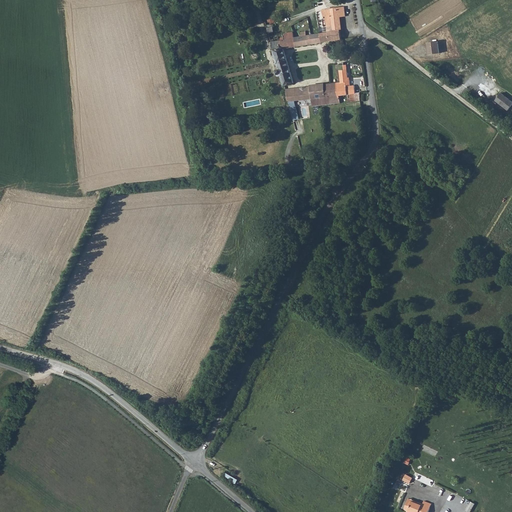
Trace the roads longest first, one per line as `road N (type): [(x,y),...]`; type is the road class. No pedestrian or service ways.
road 1 (unclassified): [(193,462),(316,226),(373,143),(357,0)]
road 2 (unclassified): [(0,348),(89,378),(193,462)]
road 3 (track): [(363,33),(378,36),(511,137)]
